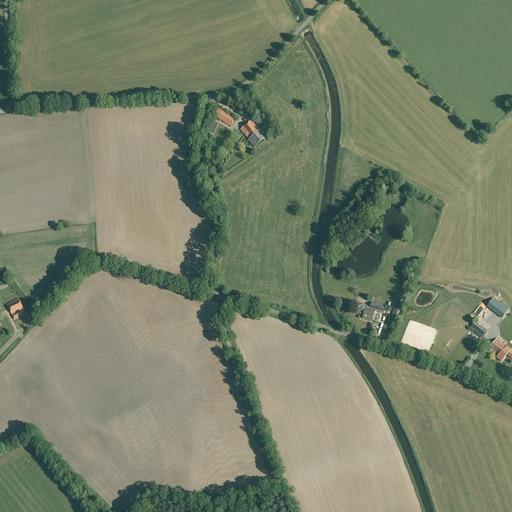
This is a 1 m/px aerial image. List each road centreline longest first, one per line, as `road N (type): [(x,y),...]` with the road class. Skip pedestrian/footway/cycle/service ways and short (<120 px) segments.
road 1 (unclassified): [(14,108),(236,88),(326,0)]
road 2 (unclassified): [(226,297),(511,393)]
road 3 (unclassified): [(0,352),(96,261),(226,297)]
road 4 (unclassified): [(289,511),(225,334),(226,297)]
road 5 (track): [(206,96),(199,150),(217,216),(207,291)]
